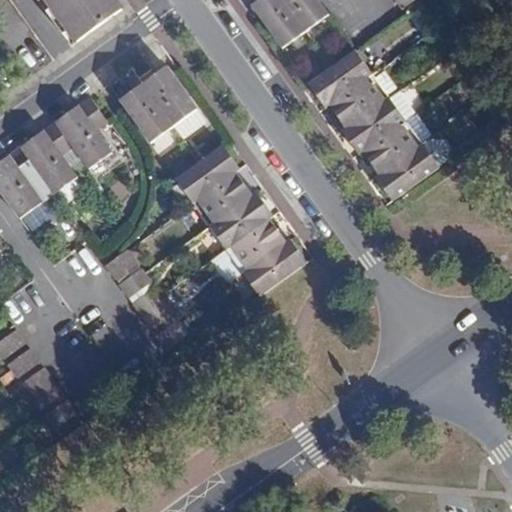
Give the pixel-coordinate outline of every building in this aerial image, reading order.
[(116,0),(43,0),(74,43),(123,10),(116,0)] [(260,0),(253,6),(259,14),(283,48),(306,32),(307,32),(283,0),(260,0)] [(283,0),(307,32),(307,31),(330,15),(319,0),(283,0)] [(397,0),(404,9),(415,0),(397,0)] [(333,68),(310,85),(326,108),(330,105),(373,74),(357,51),(356,51),(333,68)] [(191,101),(174,76),(167,67),(144,83),(168,117),(191,101)] [(373,74),(330,105),(346,128),(347,128),(390,97),(373,74)] [(167,117),(168,117),(144,83),(143,84),(120,100),(127,109),(126,111),(144,134),(167,117)] [(347,128),(343,131),(343,132),(360,155),(363,152),(407,121),(399,109),(390,97),(347,128)] [(83,111),(60,128),(74,147),(90,169),(113,153),(98,132),(109,123),(91,98),(79,106),(83,111)] [(197,109),(191,101),(168,117),(174,125),(197,109)] [(79,106),(56,123),(60,128),(83,111),(79,106)] [(174,125),(168,117),(167,117),(144,134),(150,143),(173,126),(174,125)] [(380,176),(424,144),(408,121),(407,121),(363,152),(380,175),(380,176)] [(56,123),(45,130),(49,137),(62,156),(74,147),(60,128),(56,123)] [(45,130),(22,147),(26,153),(49,137),(45,130)] [(49,137),(26,153),(40,172),(55,194),(77,177),(62,156),(49,137)] [(393,201),(441,167),(440,167),(424,144),(380,176),(377,178),(377,179),(393,201)] [(220,149),(237,172),(241,169),(224,146),(220,149)] [(22,147),(10,156),(14,161),(27,180),(40,172),(26,153),(22,147)] [(220,149),(201,163),(177,180),(193,204),(197,201),(237,172),(220,149)] [(10,156),(0,162),(0,171),(14,161),(10,156)] [(14,161),(0,171),(0,190),(20,218),(43,202),(27,180),(14,161)] [(210,227),(254,196),(253,195),(237,172),(197,201),(213,224),(210,227)] [(270,218),(270,219),(275,216),(258,193),(254,196),(270,218)] [(226,250),(230,248),(270,219),(270,218),(254,196),(210,227),(226,250)] [(230,248),(248,271),(288,242),(270,219),(230,248)] [(288,242),(304,265),(309,262),(292,239),(288,242)] [(248,271),(243,274),(260,297),(304,265),(288,242),(248,271)] [(107,266),(116,279),(138,263),(129,250),(123,254),(107,266)] [(120,284),(130,298),(152,282),(145,273),(142,269),(120,284)] [(144,317),(166,301),(162,296),(156,287),(134,303),(144,317)] [(144,317),(153,330),(175,314),(166,301),(144,317)] [(189,333),(179,320),(157,336),(166,349),(189,333)] [(18,330),(2,342),(0,342),(0,351),(5,359),(27,343),(18,330)] [(7,365),(11,370),(13,369),(19,378),(41,362),(30,348),(7,365)] [(23,384),(29,392),(32,397),(54,381),(45,368),(23,384)] [(42,411),(64,394),(54,381),(32,397),(42,411)] [(54,431),(78,414),(68,400),(45,417),(54,431)]
